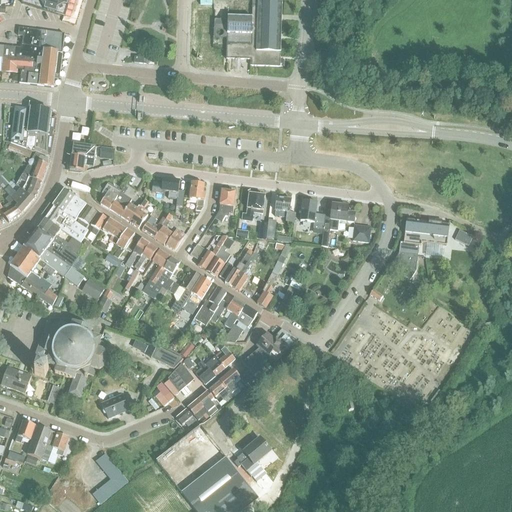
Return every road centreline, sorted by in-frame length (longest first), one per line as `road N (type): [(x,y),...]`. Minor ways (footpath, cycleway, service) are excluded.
road 1 (residential): [(0,403),(110,440),(178,410),(226,373),(270,319)]
road 2 (tertiary): [(298,124),(69,102)]
road 3 (residential): [(270,319),(320,345),(385,248),(388,199)]
road 4 (residential): [(388,199),(215,177)]
road 5 (residential): [(139,143),(297,159)]
road 6 (residential): [(511,243),(388,199)]
road 7 (residential): [(74,184),(80,196),(178,259)]
